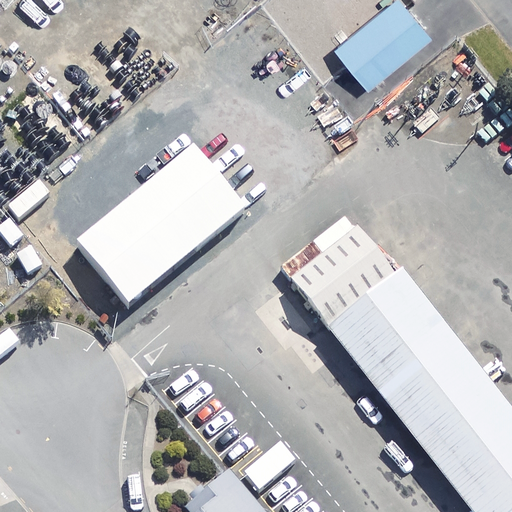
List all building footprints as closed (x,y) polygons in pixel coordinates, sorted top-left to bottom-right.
[(431,33),(404,0),(389,0),(335,45),(368,85),(431,33)] [(248,213),(197,151),(80,247),(131,309),(248,213)] [(292,299),(332,347),(401,291),(361,242),(292,299)] [(511,511),(511,407),(410,284),(401,291),(332,347),(467,511),(511,511)] [(255,511),(237,489),(208,511),(255,511)]
